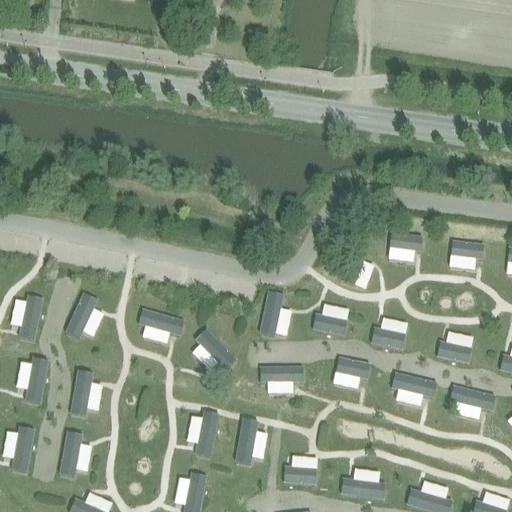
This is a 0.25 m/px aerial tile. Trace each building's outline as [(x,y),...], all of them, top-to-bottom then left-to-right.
[(420,258),(421,241),(389,239),(388,256),(420,258)] [(481,267),(484,250),(452,245),(449,262),(481,267)] [(285,300),(269,297),(260,339),(277,343),(285,300)] [(42,303),(26,300),(17,342),(33,346),(42,303)] [(100,307),(84,300),(67,340),(82,346),(100,307)] [(182,340),(186,324),(144,314),(140,330),(182,340)] [(342,343),(347,327),(316,319),(312,335),(342,343)] [(225,374),(237,363),(207,331),(195,343),(225,374)] [(402,356),(407,339),(376,331),(372,348),(402,356)] [(468,369),(473,353),(442,345),(438,361),(468,369)] [(511,378),(511,360),(503,359),(499,375),(511,378)] [(366,386),(370,369),(339,361),(335,378),(366,386)] [(49,366),(32,363),(25,405),(41,408),(49,366)] [(97,376),(81,373),(73,416),(89,419),(97,376)] [(304,390),(305,373),(261,373),(261,389),(304,390)] [(433,402),(437,386),(394,376),(390,392),(433,402)] [(493,415),(497,398),(454,389),(450,405),(493,415)] [(220,418),(204,415),(196,458),(212,461),(220,418)] [(260,429),(243,426),(235,469),(251,472),(260,429)] [(34,436),(17,433),(9,475),(26,478),(34,436)] [(86,444),(70,440),(61,483),(78,486),(86,444)] [(315,490),(316,473),(284,473),(284,490),(315,490)] [(200,511),(207,481),(191,478),(184,511),(200,511)] [(387,506),(389,490),(345,484),(343,501),(387,506)] [(424,511),(450,511),(453,502),(411,491),(407,507),(424,511)] [(108,511),(75,497),(68,511),(108,511)]
